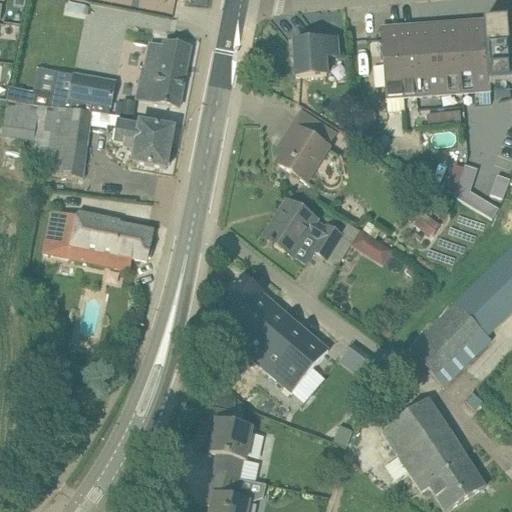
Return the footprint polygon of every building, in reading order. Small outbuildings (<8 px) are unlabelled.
[(511,19),(381,29),(385,103),(491,95),(490,84),(511,83),(511,19)] [(325,59),(337,58),(336,40),(293,43),(296,79),(326,77),(325,59)] [(190,48),(171,45),(165,43),(164,49),(150,46),(145,71),(142,71),(137,101),(179,109),(190,48)] [(51,108),(109,116),(115,84),(58,73),(51,108)] [(115,117),(134,119),(137,103),(124,100),(123,104),(118,103),(115,117)] [(109,116),(51,108),(51,109),(37,108),(37,110),(6,106),(5,113),(0,112),(0,134),(2,134),(1,139),(33,143),(31,160),(52,163),(51,177),(82,181),(88,127),(115,131),(113,144),(135,149),(132,164),(166,170),(174,129),(140,123),(139,126),(132,125),(134,119),(115,117),(115,118),(109,116)] [(286,152),(277,165),(306,184),(328,150),(327,149),(335,135),(301,113),(279,148),(286,152)] [(376,127),(363,127),(363,139),(376,139),(376,127)] [(447,189),(446,193),(456,197),(458,189),(461,182),(463,175),(464,170),(454,167),(454,168),(447,189)] [(464,170),(463,175),(475,179),(477,172),(465,168),(464,170)] [(463,175),(461,182),(473,186),(475,179),(463,175)] [(497,178),(495,184),(507,189),(510,182),(497,178)] [(461,182),(458,189),(470,193),(473,186),(461,182)] [(495,184),(492,191),(505,195),(507,189),(495,184)] [(456,197),(455,200),(463,205),(470,194),(470,193),(458,189),(456,197)] [(492,191),(490,197),(503,202),(505,195),(492,191)] [(470,194),(463,205),(469,209),(476,197),(470,194)] [(476,197),(469,209),(475,212),(482,201),(476,197)] [(482,201),(475,212),(480,216),(487,204),(482,201)] [(325,227),(303,213),(286,203),(278,216),(281,218),(266,241),(263,239),(263,240),(270,245),(269,247),(275,250),(276,248),(306,267),(313,255),(327,264),(343,238),(326,227),(325,227)] [(487,204),(480,216),(486,219),(493,208),(487,204)] [(493,208),(486,219),(492,223),(499,212),(493,208)] [(133,229),(77,218),(78,216),(52,211),(43,255),(69,261),(109,268),(128,272),(131,260),(147,263),(152,233),(133,229)] [(358,234),(350,247),(380,267),(389,254),(358,234)] [(244,278),(212,317),(228,330),(231,332),(233,330),(245,340),(238,348),(291,395),(302,382),(319,363),(273,322),(279,314),(273,308),(274,306),(261,295),(262,294),(263,293),(244,278)] [(458,375),(491,342),(492,341),(456,305),(409,351),(443,388),(458,375)] [(465,452),(464,453),(429,401),(382,434),(423,493),(431,487),(448,511),(450,511),(488,486),(465,452)] [(230,425),(233,415),(213,410),(210,426),(215,427),(209,455),(216,456),(212,475),(239,481),(243,462),(245,462),(252,430),(230,425)] [(239,482),(239,481),(212,475),(208,498),(214,499),(210,511),(247,511),(249,503),(252,504),(263,500),(265,487),(239,482)]
